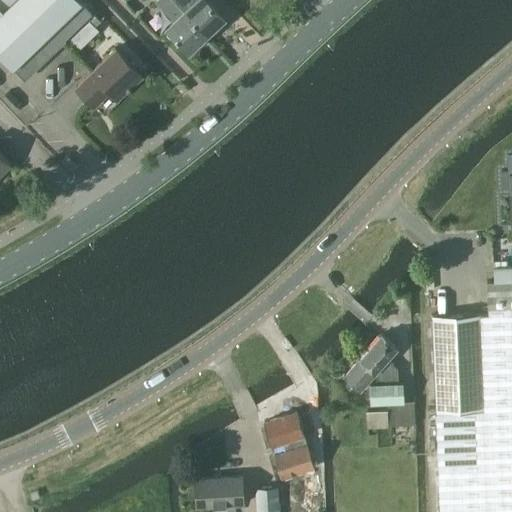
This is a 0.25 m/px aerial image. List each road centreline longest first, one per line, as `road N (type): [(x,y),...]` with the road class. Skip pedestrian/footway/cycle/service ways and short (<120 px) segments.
road 1 (tertiary): [(0,463),(48,446),(200,358),(312,268),(406,162),(511,71)]
road 2 (secondary): [(0,269),(121,196),(348,0)]
